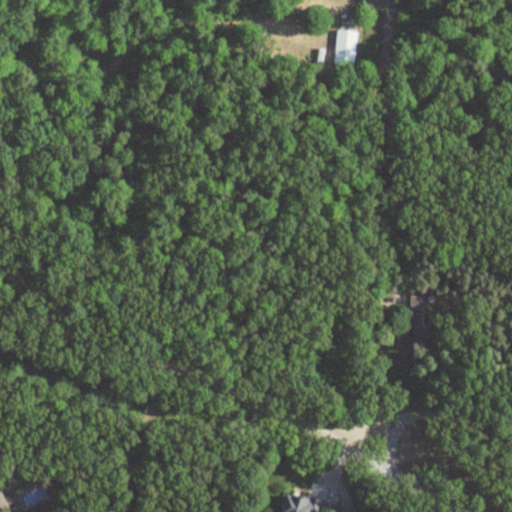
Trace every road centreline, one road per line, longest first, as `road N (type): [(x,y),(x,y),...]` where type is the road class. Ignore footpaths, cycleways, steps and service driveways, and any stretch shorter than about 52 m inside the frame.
road 1 (residential): [(389,468),(296,416),(74,334),(48,317),(0,260)]
road 2 (residential): [(389,468),(400,414),(511,418)]
